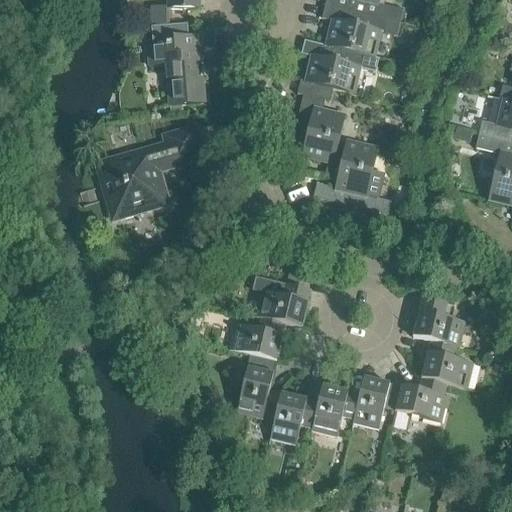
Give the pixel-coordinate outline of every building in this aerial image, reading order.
[(167,11),(199,12),(199,0),(167,0),(167,10),(167,11)] [(372,4),(373,0),(325,0),(324,7),(398,25),(402,11),(372,4)] [(395,39),(398,25),(324,7),(321,21),(332,24),(330,33),(329,33),(328,38),(326,48),(326,49),(372,60),(373,59),(378,35),(395,39)] [(150,27),(167,27),(167,11),(167,10),(150,9),(150,27)] [(173,46),(147,48),(148,69),(165,68),(169,109),(170,109),(183,108),(198,106),(195,65),(202,65),(200,38),(172,40),(173,46)] [(375,75),(378,61),(373,59),(372,60),(326,49),(326,48),(304,43),(300,57),(312,59),(309,69),(308,69),(307,74),(308,74),(306,84),(305,85),(332,91),(332,92),(352,97),(358,71),(375,75)] [(329,105),(332,92),(332,91),(305,85),(306,84),(300,83),(296,96),(302,98),(291,144),(304,147),(301,159),(312,161),(311,162),(316,164),(317,163),(327,165),(324,176),(337,180),(338,180),(343,157),(343,156),(331,154),(339,118),(321,114),(323,103),(329,105)] [(511,90),(501,88),(498,102),(503,103),(503,102),(511,104),(511,90)] [(478,137),(511,145),(511,104),(503,102),(503,103),(498,128),(481,124),(478,137)] [(183,108),(170,109),(171,116),(183,115),(183,108)] [(97,168),(113,222),(124,218),(125,221),(134,218),(134,215),(166,206),(164,196),(166,195),(163,184),(160,185),(157,173),(202,160),(193,131),(165,140),(167,147),(97,168)] [(511,145),(478,137),(475,151),(504,158),(493,204),(511,208),(511,145)] [(367,199),(378,153),(345,145),(343,156),(343,157),(338,180),(337,180),(335,191),(316,186),(312,200),(387,218),(390,204),(367,199)] [(301,267),(294,265),(290,264),(286,279),(297,282),(301,269),(301,267)] [(260,321),(283,327),(301,331),(311,293),(286,287),(283,299),(261,294),(255,320),(260,321)] [(430,344),(454,350),(459,351),(465,325),(443,320),(446,307),(421,301),(412,340),(430,344)] [(235,327),(229,353),(251,359),(274,364),(275,365),(282,339),(280,338),(283,327),(260,321),(257,333),(235,327)] [(421,382),(445,388),(467,393),(473,367),(451,362),(454,350),(430,344),(427,356),(426,356),(420,382),(421,382)] [(511,349),(503,347),(500,361),(509,364),(511,352),(511,349)] [(263,418),(274,420),(280,397),(268,394),(273,376),(271,376),(274,364),(251,359),(248,370),(247,370),(236,416),(261,423),(263,418)] [(353,422),(352,427),(378,433),(383,411),(395,414),(401,390),(400,390),(388,387),(389,386),(363,380),(359,398),(353,422)] [(401,390),(395,414),(395,415),(441,426),(447,400),(442,399),(445,388),(421,382),(418,393),(400,389),(400,390),(401,390)] [(317,406),(312,430),(310,435),(336,441),(341,419),(353,422),(359,398),(347,395),(347,394),(321,388),(317,406)] [(280,396),(280,397),(274,420),(269,442),(295,449),(300,427),(312,430),(317,406),(306,403),(306,402),(280,396)] [(511,416),(511,414),(511,403),(503,401),(500,413),(511,416)] [(307,488),(298,488),(298,496),(307,497),(307,488)] [(288,497),(295,499),(296,491),(290,490),(288,497)] [(256,494),(242,492),(240,505),(254,507),(256,494)]
